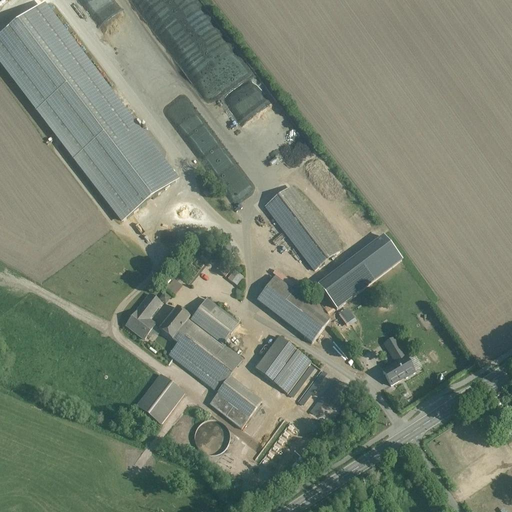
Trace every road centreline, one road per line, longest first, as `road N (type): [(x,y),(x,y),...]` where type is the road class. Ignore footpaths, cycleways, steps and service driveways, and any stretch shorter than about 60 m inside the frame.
road 1 (secondary): [(289,511),(406,436)]
road 2 (secondary): [(406,436),(511,367)]
